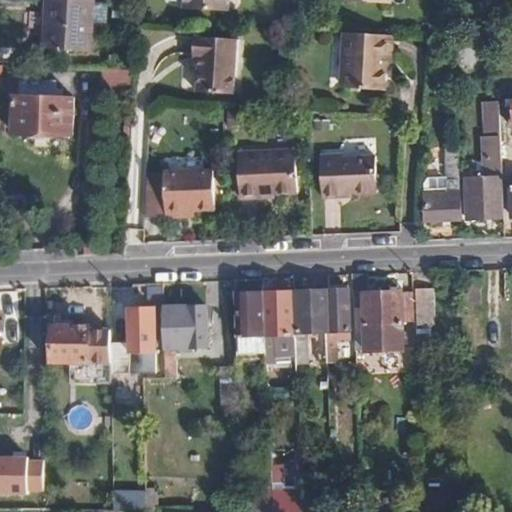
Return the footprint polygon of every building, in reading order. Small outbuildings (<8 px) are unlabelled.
[(94,0),(49,0),(47,49),(93,51),(94,0)] [(181,0),(181,11),(224,14),(225,0),(181,0)] [(389,34),(349,32),(346,88),(386,90),(388,67),(389,34)] [(389,34),(388,67),(395,67),(397,35),(389,34)] [(201,55),(200,65),(198,90),(235,91),(237,38),(195,36),(194,55),(201,55)] [(134,86),(133,67),(104,69),(104,88),(134,86)] [(14,133),(73,135),(74,98),(14,96),(14,133)] [(504,217),(502,134),(487,135),(488,176),(468,177),(469,218),(504,217)] [(259,193),(277,193),(299,193),(298,150),(238,153),(239,199),(259,198),(259,193)] [(462,219),(459,152),(447,152),(448,189),(425,190),(426,221),(462,219)] [(342,192),(353,192),(381,191),(379,157),(346,158),(346,155),(322,155),(324,198),(342,197),(342,192)] [(165,180),(166,216),(188,215),(187,209),(195,209),(216,209),(216,170),(165,171),(165,180)] [(148,180),(144,217),(166,218),(166,216),(165,180),(148,180)] [(355,274),(357,326),(367,326),(367,293),(370,293),(370,274),(355,274)] [(466,303),(481,302),(480,279),(465,279),(466,303)] [(417,291),(417,318),(441,317),(439,284),(417,285),(417,291)] [(331,289),(334,332),(339,332),(352,331),(351,288),(331,289)] [(299,291),(301,334),(327,332),(334,332),(331,289),(299,291)] [(268,292),(271,334),(267,334),(268,360),(299,359),(298,347),(298,333),(297,310),(294,310),(294,291),(268,292)] [(404,292),(404,325),(418,324),(417,318),(417,291),(404,292)] [(237,293),(239,335),(237,336),(238,367),(244,367),(243,360),(246,360),(246,336),(264,335),(263,292),(237,293)] [(367,293),(367,326),(380,325),(380,336),(393,335),(393,325),(404,325),(404,292),(370,293),(367,293)] [(164,306),(167,378),(179,376),(178,361),(175,362),(175,348),(208,346),(208,305),(164,306)] [(131,309),(134,368),(158,367),(156,307),(131,309)] [(55,324),(55,360),(91,361),(92,328),(92,325),(55,324)] [(111,329),(92,328),(91,361),(112,361),(111,329)] [(327,332),(328,357),(335,357),(340,357),(339,332),(334,332),(327,332)] [(299,359),(299,378),(310,378),(309,346),(298,347),(299,359)] [(222,368),(222,393),(238,392),(238,368),(222,368)] [(31,457),(0,455),(0,491),(30,492),(30,459),(31,457)] [(45,459),(30,459),(30,492),(44,492),(45,459)] [(303,511),(303,491),(273,491),(274,511),(297,511),(303,511)] [(116,497),(117,508),(132,508),(147,508),(147,498),(116,497)] [(147,498),(147,508),(159,508),(158,498),(147,498)]
